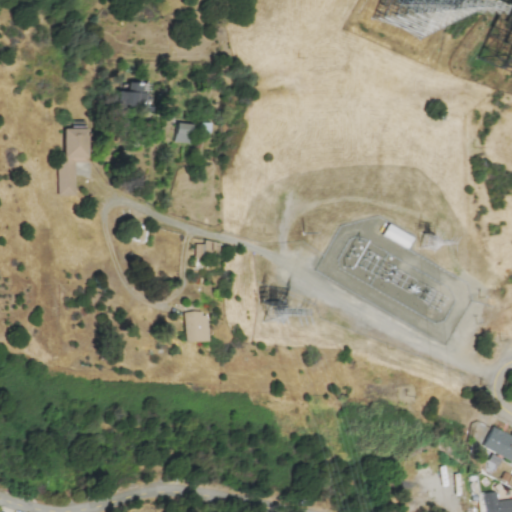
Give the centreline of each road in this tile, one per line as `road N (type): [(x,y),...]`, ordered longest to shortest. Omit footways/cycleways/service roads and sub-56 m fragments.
road 1 (residential): [(511,359),(488,374),(274,268),(103,203),(93,172)]
road 2 (tertiary): [(289,511),(177,492),(59,511),(0,498)]
